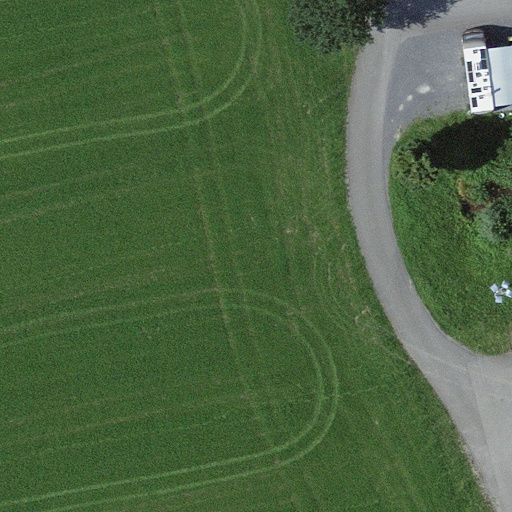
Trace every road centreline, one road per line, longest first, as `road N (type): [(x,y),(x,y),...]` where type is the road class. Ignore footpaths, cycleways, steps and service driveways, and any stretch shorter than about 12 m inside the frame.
road 1 (track): [(381,0),(370,205),(399,294),(475,404)]
road 2 (track): [(383,38),(511,35)]
